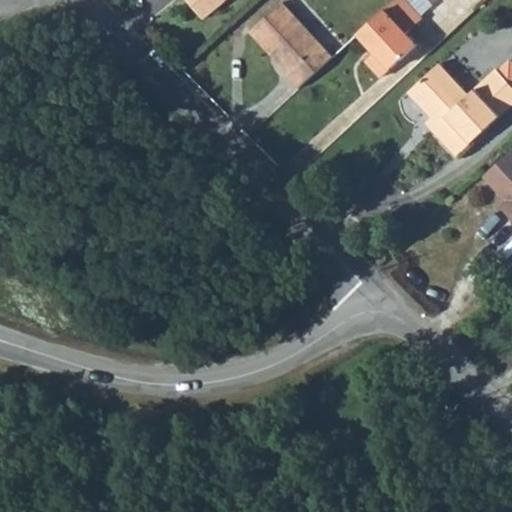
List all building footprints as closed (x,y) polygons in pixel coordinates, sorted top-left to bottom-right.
[(188,0),(204,19),(226,0),(188,0)] [(405,0),(394,0),(359,33),(376,51),(367,60),(383,77),(418,44),(407,33),(423,19),(405,0)] [(287,76),(299,89),(334,57),(283,2),(251,31),(290,73),(287,76)] [(511,61),(511,60),(500,71),(511,84),(511,61)] [(438,124),(432,129),(458,156),(511,105),(511,84),(500,71),(498,69),(470,94),(441,63),(409,92),(438,124)] [(511,151),(485,175),(508,200),(511,203),(511,210),(508,214),(511,217),(511,151)] [(511,203),(508,200),(501,206),(508,214),(511,210),(511,203)]
